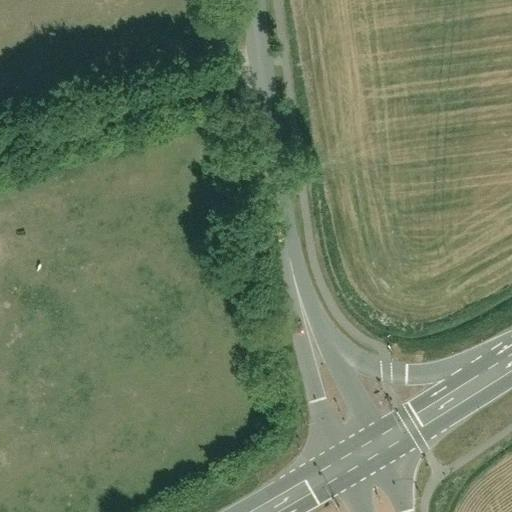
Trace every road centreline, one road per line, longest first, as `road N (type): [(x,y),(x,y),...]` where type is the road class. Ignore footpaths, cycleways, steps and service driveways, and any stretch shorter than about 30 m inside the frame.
road 1 (tertiary): [(358,456),(287,247),(249,0)]
road 2 (primary): [(358,456),(511,366)]
